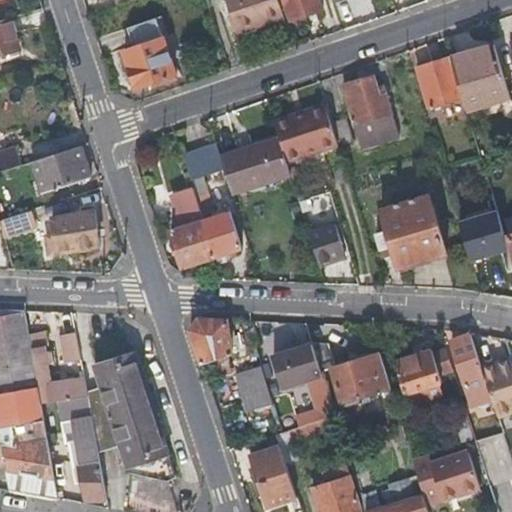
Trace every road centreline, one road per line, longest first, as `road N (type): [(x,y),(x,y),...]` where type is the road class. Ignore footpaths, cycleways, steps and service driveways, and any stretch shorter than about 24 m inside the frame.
road 1 (residential): [(107,133),(486,0)]
road 2 (residential): [(162,297),(414,306),(511,321)]
road 3 (residential): [(162,297),(227,511)]
road 4 (residential): [(107,133),(162,297)]
road 5 (residential): [(0,289),(162,297)]
road 6 (residential): [(62,0),(107,133)]
